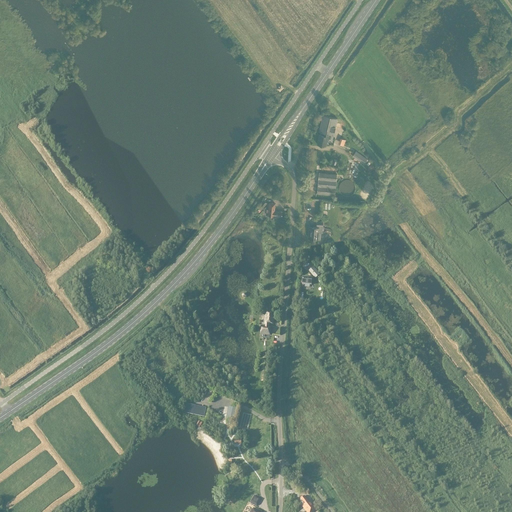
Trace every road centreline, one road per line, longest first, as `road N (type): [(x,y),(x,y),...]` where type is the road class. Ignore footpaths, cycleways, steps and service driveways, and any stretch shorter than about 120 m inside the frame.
road 1 (unclassified): [(2,403),(166,274),(260,149)]
road 2 (primary): [(8,412),(158,299),(260,171)]
road 3 (unclassified): [(279,511),(289,167)]
road 4 (unclassified): [(260,149),(360,0)]
road 5 (primary): [(301,110),(376,0)]
